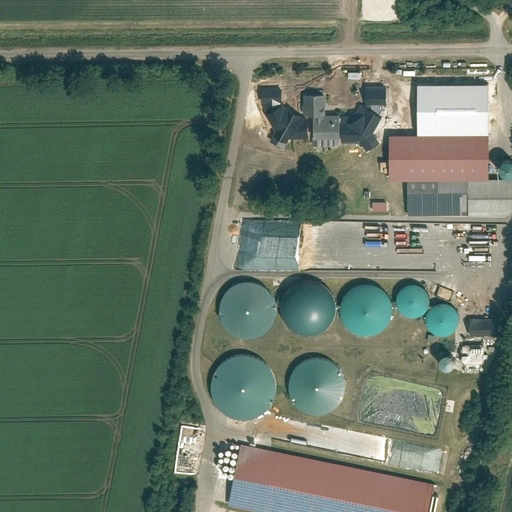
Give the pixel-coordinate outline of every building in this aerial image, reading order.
[(398,114),(356,115),(357,130),(357,174),(390,173),(392,173),(391,129),(420,129),(420,116),(495,115),(494,84),(444,84),(445,105),(420,105),(420,85),(398,85),(398,114)] [(325,93),(305,94),(305,104),(304,104),(304,111),(306,111),(306,114),(316,114),(316,136),(342,136),(342,130),(357,130),(356,115),(341,115),(341,113),(326,114),(325,93)] [(501,161),(500,165),(501,169),(503,172),(507,174),(511,174),(511,173),(511,155),(510,155),(506,156),(503,158),(501,161)] [(511,212),(511,176),(392,178),(392,173),(390,173),(390,188),(355,188),(355,211),(391,211),(391,192),(409,192),(410,214),(511,212)] [(286,320),(292,327),(300,331),(310,333),(318,331),(326,327),(332,321),(336,313),(337,305),(335,296),(331,289),(325,283),(317,279),(308,278),(299,280),(291,285),(285,292),(282,301),(282,311),(286,320)] [(231,286),(225,294),(222,302),(222,311),(224,320),(229,327),(237,333),(245,335),(255,335),(264,332),(271,326),(276,318),(278,308),(277,299),(272,290),(265,284),(257,280),(247,279),(238,281),(231,286)] [(340,305),(341,313),(344,321),(350,328),(357,332),(365,334),(374,333),(382,329),(389,323),(393,315),(394,306),(391,297),(387,289),(379,284),(371,281),(362,281),(354,284),(347,289),(342,297),(340,305)] [(427,310),(430,305),(432,300),(431,294),(429,289),(425,285),(420,282),(415,281),(409,282),(404,285),(400,289),(398,294),(397,300),(399,306),(402,310),(407,314),(412,316),(418,315),(423,313),(427,310)] [(428,324),(431,329),(435,333),(441,335),(446,335),(452,333),(457,329),(460,324),(461,319),(460,314),(458,309),(454,305),(450,302),(444,301),(439,302),(434,304),(430,308),(428,312),(427,318),(428,324)] [(505,333),(505,317),(473,319),(474,335),(505,333)] [(485,343),(464,347),(465,353),(486,350),(485,343)] [(272,401),(274,390),(274,379),(269,369),(262,361),(252,357),(241,355),(230,358),(221,364),(214,372),(211,382),(211,393),(215,403),(221,410),(229,416),(238,419),(248,419),(258,415),(265,410),(272,401)] [(344,393),(344,383),(341,374),(336,366),(328,361),(318,359),(309,360),(300,364),(293,370),(289,379),(288,388),(290,398),(295,405),(301,411),(309,414),(318,415),(327,413),(334,408),(340,402),(344,393)] [(452,367),(452,365),(451,362),(449,360),(447,359),(445,359),(443,359),(441,360),(439,361),(438,364),(438,366),(438,368),(439,370),(441,372),(443,372),(445,373),(447,372),(449,371),(451,369),(452,367)] [(243,443),(230,503),(270,511),(429,511),(435,484),(243,443)]
